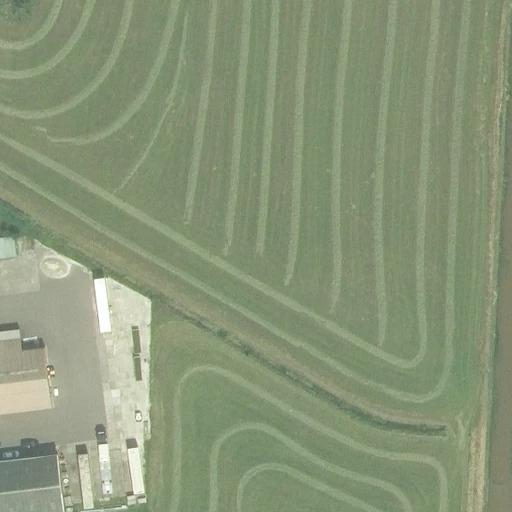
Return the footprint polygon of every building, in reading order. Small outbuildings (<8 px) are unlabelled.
[(23,256),(31,256),(30,233),(22,233),(23,256)] [(19,239),(0,238),(0,257),(19,257),(19,239)] [(123,334),(121,309),(111,310),(110,287),(85,288),(87,336),(123,334)] [(39,349),(37,332),(23,334),(23,339),(0,341),(0,414),(53,408),(46,348),(39,349)] [(0,511),(66,511),(59,455),(0,462),(0,511)]
